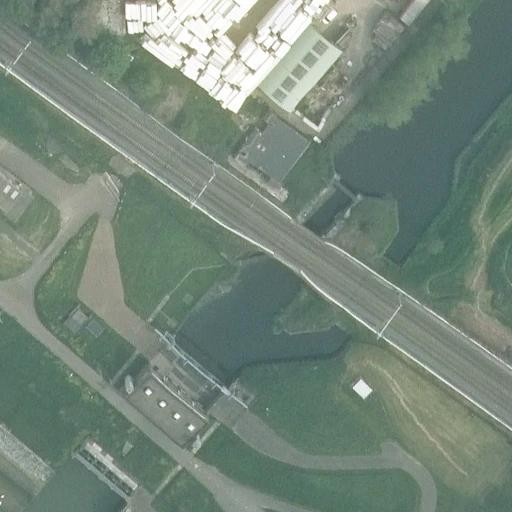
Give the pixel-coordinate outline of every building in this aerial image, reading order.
[(296,21),(312,6),(306,0),(287,0),(281,6),(296,21)] [(308,19),(257,80),(290,108),(341,47),(308,19)] [(246,139),(232,159),(242,166),(248,162),(257,169),(254,172),(259,175),(262,172),(269,178),(264,185),(277,193),(282,186),(279,183),(310,140),(277,117),(278,115),(268,109),(262,117),(261,119),(266,124),(262,129),(260,132),(254,128),(246,139)] [(0,204),(6,209),(22,190),(0,172),(0,204)] [(148,362),(133,379),(122,392),(181,443),(193,429),(207,413),(148,362)] [(126,381),(119,390),(122,392),(133,379),(128,374),(124,379),(126,381)] [(199,435),(193,429),(181,443),(185,446),(192,437),(194,439),(199,435)]
